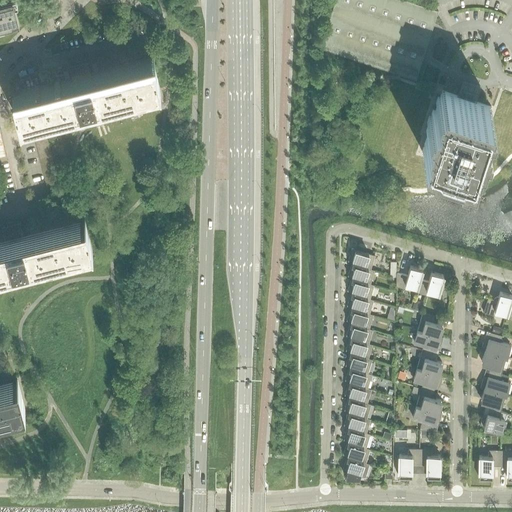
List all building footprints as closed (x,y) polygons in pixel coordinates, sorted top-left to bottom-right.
[(0,26),(19,22),(19,20),(13,0),(4,0),(0,1),(0,26)] [(416,80),(422,60),(438,11),(405,0),(335,0),(319,48),(383,69),(416,80)] [(152,60),(153,62),(144,65),(144,63),(87,78),(85,72),(88,72),(86,64),(83,64),(83,62),(79,63),(74,64),(75,66),(73,67),(75,75),(77,74),(79,80),(21,95),(22,96),(15,98),(14,96),(13,96),(20,124),(21,124),(21,123),(159,88),(160,88),(153,60),(152,60)] [(426,138),(422,152),(471,168),(473,164),(474,161),(476,154),(477,152),(478,148),(480,149),(481,145),(482,142),(485,135),(485,132),(487,128),(485,127),(485,125),(486,122),(487,120),(489,115),(490,112),(491,107),(476,102),(474,102),(475,98),(476,95),(461,90),(460,93),(459,97),(457,96),(442,91),(435,111),(433,110),(426,131),(428,132),(426,138)] [(44,126),(32,129),(34,135),(46,132),(44,126)] [(46,132),(34,135),(35,140),(47,137),(46,132)] [(47,137),(35,140),(37,146),(49,143),(47,137)] [(49,143),(37,146),(38,152),(50,149),(49,143)] [(50,149),(38,152),(39,157),(51,154),(50,149)] [(51,154),(39,157),(41,163),(53,160),(51,154)] [(53,160),(41,163),(42,169),(54,166),(53,160)] [(54,166),(42,169),(44,174),(56,171),(54,166)] [(56,171),(44,174),(45,180),(57,177),(56,171)] [(57,177),(45,180),(47,186),(59,183),(57,177)] [(59,183),(47,186),(48,191),(60,188),(59,183)] [(60,188),(48,191),(50,197),(62,194),(60,188)] [(62,194),(50,197),(51,203),(63,200),(62,194)] [(85,220),(84,221),(85,223),(78,225),(78,224),(19,238),(18,233),(21,232),(18,224),(16,225),(15,222),(11,223),(7,224),(8,227),(5,227),(8,236),(10,235),(12,240),(0,243),(0,271),(91,249),(93,249),(85,220)] [(374,255),(352,248),(348,260),(352,262),(351,263),(370,269),(374,255)] [(347,275),(351,276),(351,278),(370,284),(374,270),(370,269),(351,263),(347,275)] [(396,272),(396,277),(396,286),(404,288),(406,284),(416,287),(417,287),(419,279),(422,269),(410,265),(407,275),(396,272)] [(438,293),(443,275),(431,272),(428,281),(419,279),(417,287),(416,287),(415,291),(425,295),(427,290),(438,293)] [(347,290),(351,291),(350,293),(369,299),(370,298),(374,285),(370,284),(351,278),(347,290)] [(511,295),(500,292),(497,302),(487,299),(483,312),(494,315),(495,310),(506,313),(506,314),(509,305),(511,295)] [(369,299),(350,293),(347,305),(350,306),(350,308),(369,314),(369,313),(373,300),(370,298),(369,299)] [(414,299),(412,308),(418,310),(420,301),(414,299)] [(369,314),(350,308),(346,320),(350,321),(349,323),(369,329),(369,328),(373,314),(369,313),(369,314)] [(423,312),(417,330),(439,336),(439,335),(442,324),(433,322),(435,315),(423,312)] [(346,335),(350,336),(349,338),(368,344),(368,343),(373,329),(369,328),(369,329),(349,323),(346,335)] [(423,344),(422,350),(434,354),(436,348),(439,349),(443,337),(439,335),(439,336),(417,330),(414,341),(423,344)] [(489,331),(488,338),(484,337),(481,349),(485,350),(506,356),(510,344),(500,341),(502,335),(489,331)] [(368,344),(349,338),(346,350),(349,351),(349,353),(368,359),(368,358),(372,344),(368,343),(368,344)] [(422,350),(417,367),(438,374),(438,373),(442,362),(433,360),(434,354),(422,350)] [(485,350),(481,361),(490,364),(489,370),(501,373),(506,356),(485,350)] [(345,365),(349,366),(348,368),(368,374),(368,373),(372,359),(368,358),(368,359),(349,353),(345,365)] [(423,382),(421,388),(434,391),(435,386),(439,387),(442,374),(438,373),(438,374),(417,367),(413,379),(423,382)] [(368,374),(348,368),(345,380),(349,381),(348,383),(367,388),(371,374),(368,373),(368,374)] [(480,387),(484,388),(484,387),(506,394),(509,382),(507,382),(500,379),(501,373),(489,370),(487,375),(484,375),(480,387)] [(501,373),(500,379),(507,382),(509,376),(501,373)] [(25,408),(18,380),(16,380),(17,383),(10,385),(10,383),(0,385),(0,414),(24,408),(24,409),(25,408)] [(367,388),(348,383),(344,395),(348,396),(348,398),(367,403),(371,389),(367,388)] [(484,387),(484,388),(481,399),(490,402),(488,407),(501,411),(506,394),(484,387)] [(421,388),(416,405),(438,412),(438,411),(441,400),(432,397),(434,391),(421,388)] [(348,411),(347,413),(366,418),(367,418),(371,404),(367,403),(348,398),(344,409),(348,411)] [(419,430),(433,430),(435,423),(438,424),(442,412),(438,411),(438,412),(416,405),(413,417),(422,420),(419,430)] [(479,425),(480,425),(501,431),(504,419),(505,419),(507,414),(500,412),(501,411),(488,407),(486,413),(483,412),(479,425)] [(347,426),(347,427),(366,433),(370,419),(367,418),(366,418),(347,413),(344,424),(347,426)] [(343,439),(347,440),(346,442),(366,448),(370,434),(366,433),(347,427),(343,439)] [(343,454),(347,455),(346,457),(365,463),(365,462),(370,449),(366,448),(346,442),(343,454)] [(407,454),(399,454),(398,476),(412,476),(412,464),(419,464),(420,448),(407,448),(407,454)] [(426,477),(440,477),(440,455),(432,455),(432,448),(420,448),(419,464),(427,465),(426,477)] [(488,456),(479,455),(479,477),(492,478),(492,466),(500,466),(500,449),(488,449),(488,456)] [(511,456),(511,450),(500,449),(500,466),(507,466),(507,478),(511,478),(511,456)] [(365,463),(346,457),(343,469),(346,470),(345,476),(365,476),(369,464),(365,462),(365,463)]
